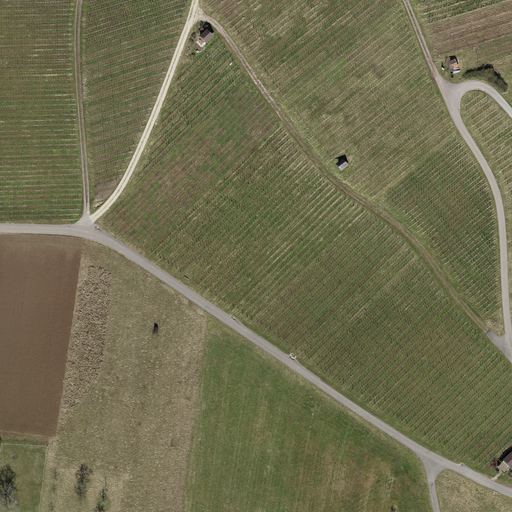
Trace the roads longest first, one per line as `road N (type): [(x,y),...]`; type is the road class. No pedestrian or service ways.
road 1 (track): [(0,226),(82,231),(121,245),(428,455)]
road 2 (track): [(511,354),(404,230),(329,178),(221,29),(208,19),(188,23)]
road 3 (track): [(82,231),(113,204),(147,138),(197,0)]
road 4 (track): [(82,231),(84,0)]
